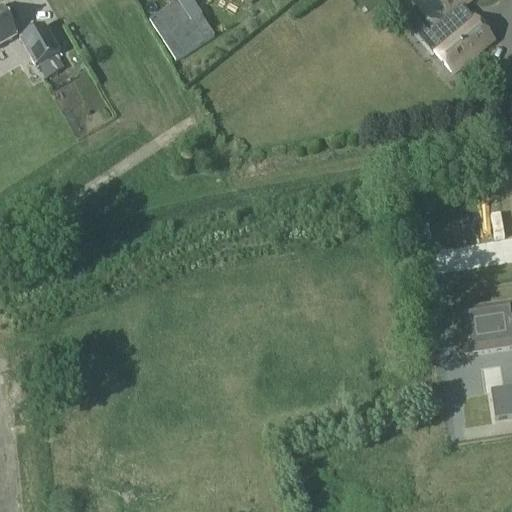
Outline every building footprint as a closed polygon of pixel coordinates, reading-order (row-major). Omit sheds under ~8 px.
[(242,0),(239,2),(274,47),(291,33),(265,0),(242,0)] [(406,0),(433,31),(421,41),(430,51),(469,19),(460,9),(470,0),(406,0)] [(214,38),(200,17),(192,23),(179,3),(148,22),(161,42),(175,63),(214,38)] [(0,8),(0,46),(17,37),(0,9),(0,8)] [(452,77),(493,42),(471,17),(469,19),(430,51),(452,77)] [(43,27),(19,41),(35,69),(59,55),(43,27)] [(511,304),(458,313),(465,356),(511,348),(511,304)] [(511,418),(511,389),(490,392),(494,421),(511,418)] [(511,429),(433,443),(438,475),(449,474),(451,484),(511,473),(511,429)] [(105,502),(106,511),(240,511),(245,511),(237,467),(137,485),(139,496),(105,502)]
